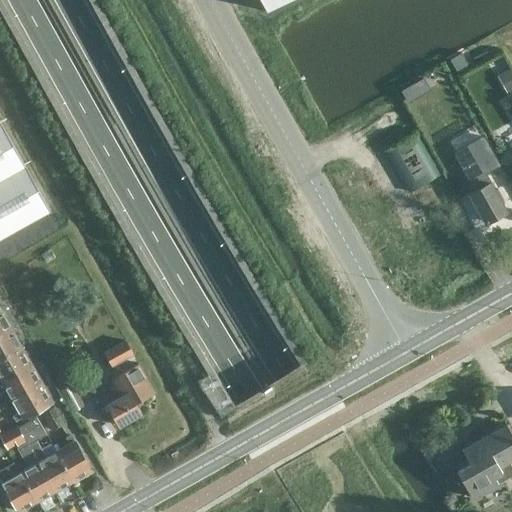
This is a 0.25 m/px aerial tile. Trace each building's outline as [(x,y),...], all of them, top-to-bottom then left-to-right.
[(261,0),(267,11),(286,0),(261,0)] [(511,67),(511,66),(497,74),(508,93),(511,90),(511,67)] [(408,85),(401,90),(407,101),(414,97),(408,85)] [(0,238),(50,211),(0,122),(0,238)] [(416,132),(385,150),(409,191),(440,174),(416,132)] [(475,187),(467,192),(484,223),(506,211),(489,179),(488,180),(484,172),(498,164),(491,149),(461,166),(469,180),(471,179),(475,187)] [(0,333),(11,327),(0,309),(0,333)] [(0,357),(21,345),(11,327),(0,333),(0,357)] [(134,353),(125,338),(103,351),(111,365),(134,353)] [(0,357),(0,381),(31,363),(21,345),(0,357)] [(127,392),(107,404),(119,425),(141,413),(135,402),(156,390),(139,362),(117,374),(127,392)] [(0,391),(4,389),(10,400),(42,381),(31,363),(0,381),(0,391)] [(221,365),(202,373),(217,409),(236,400),(221,365)] [(21,418),(53,400),(42,381),(10,400),(21,418)] [(72,411),(84,405),(72,383),(61,389),(72,411)] [(56,407),(45,413),(54,431),(66,424),(56,407)] [(483,436),(507,478),(511,474),(511,466),(509,461),(511,460),(511,461),(511,434),(506,423),(483,436)] [(19,470),(36,500),(54,490),(34,454),(28,443),(18,425),(9,430),(25,458),(15,464),(19,470)] [(55,449),(72,480),(91,470),(70,433),(65,436),(68,442),(55,449)] [(0,454),(8,450),(0,435),(0,454)] [(461,449),(469,463),(456,471),(472,498),(483,492),(485,494),(501,485),(499,482),(507,478),(483,436),(461,449)] [(54,490),(72,480),(55,449),(46,455),(37,439),(28,443),(34,454),(54,490)] [(0,472),(0,478),(1,480),(17,511),(36,500),(19,470),(15,464),(0,472)]
